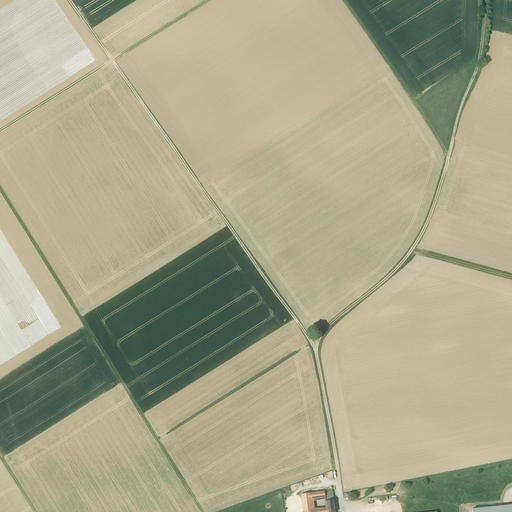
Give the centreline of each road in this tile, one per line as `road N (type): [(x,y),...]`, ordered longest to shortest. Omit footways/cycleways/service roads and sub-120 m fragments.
road 1 (track): [(0,131),(112,60),(314,346)]
road 2 (track): [(485,0),(479,64),(428,220),(400,265),(314,346)]
road 3 (track): [(0,187),(202,511)]
road 4 (track): [(211,0),(112,60),(68,0)]
road 5 (track): [(448,156),(343,0)]
road 6 (track): [(156,438),(311,341)]
road 7 (track): [(314,346),(341,511)]
